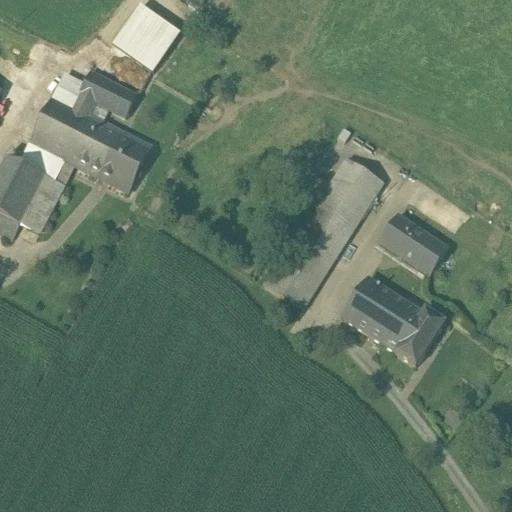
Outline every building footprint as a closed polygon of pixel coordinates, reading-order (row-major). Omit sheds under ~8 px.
[(142,14),(138,11),(112,48),(113,48),(153,76),(179,40),(142,14)] [(0,60),(0,90),(7,77),(12,66),(0,60)] [(137,100),(90,76),(72,112),(86,119),(95,124),(95,123),(97,120),(103,123),(109,112),(126,121),(137,100)] [(72,112),(52,102),(30,145),(19,166),(6,160),(0,171),(0,235),(13,242),(20,228),(38,237),(63,189),(74,168),(65,163),(86,119),(72,112)] [(149,150),(104,124),(103,123),(97,120),(95,123),(95,124),(86,119),(65,163),(74,168),(127,195),(149,150)] [(383,186),(347,163),(265,290),(302,313),(383,186)] [(448,252),(398,219),(379,247),(429,280),(448,252)] [(423,316),(369,281),(342,322),(396,356),(395,357),(416,370),(446,325),(425,312),(423,316)]
